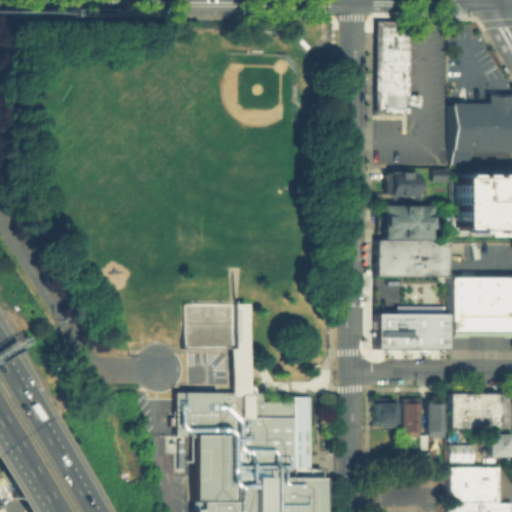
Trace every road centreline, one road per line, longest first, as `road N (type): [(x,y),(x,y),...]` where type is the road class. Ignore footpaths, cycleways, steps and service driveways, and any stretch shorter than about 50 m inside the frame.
road 1 (tertiary): [(349,260),(350,0)]
road 2 (tertiary): [(347,511),(349,260)]
road 3 (motorway): [(93,511),(0,353)]
road 4 (residential): [(91,364),(0,218)]
road 5 (residential): [(511,370),(348,370)]
